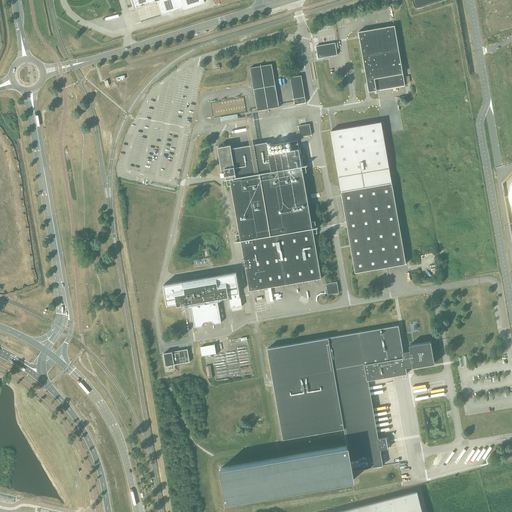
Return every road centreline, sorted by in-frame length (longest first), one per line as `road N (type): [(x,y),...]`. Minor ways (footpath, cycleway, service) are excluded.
road 1 (unclassified): [(42,71),(264,6)]
road 2 (unclassified): [(511,310),(480,135),(486,101)]
road 3 (unclassified): [(63,297),(29,90)]
road 4 (primary): [(136,511),(116,429),(55,357)]
road 5 (primary): [(43,380),(83,429),(109,511)]
